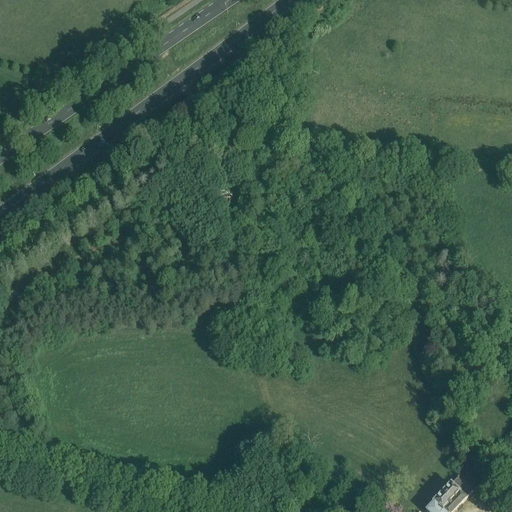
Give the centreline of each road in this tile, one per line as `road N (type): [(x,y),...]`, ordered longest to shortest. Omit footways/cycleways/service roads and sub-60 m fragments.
road 1 (primary): [(0,212),(293,0)]
road 2 (primary): [(216,0),(0,156)]
